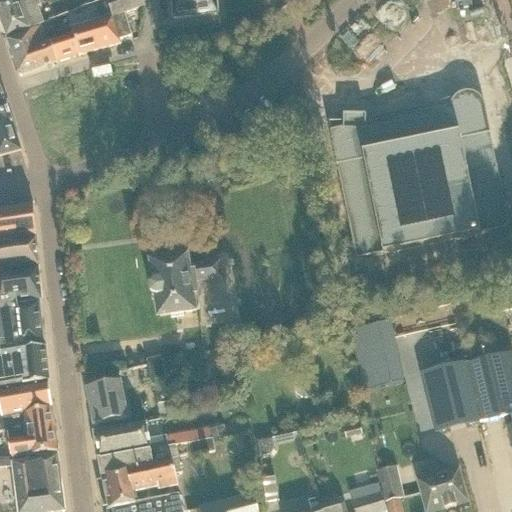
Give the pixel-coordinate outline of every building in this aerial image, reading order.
[(9,0),(0,3),(0,22),(6,39),(33,30),(33,29),(44,25),(38,9),(41,8),(37,0),(9,0)] [(112,17),(123,14),(143,8),(141,0),(109,0),(107,1),(112,17)] [(172,0),(171,0),(174,21),(217,15),(215,0),(172,0)] [(108,16),(104,6),(95,9),(98,19),(108,16)] [(235,28),(258,26),(256,10),(233,12),(235,28)] [(112,17),(70,30),(80,57),(120,45),(119,41),(130,37),(123,14),(112,17)] [(20,78),(56,64),(50,42),(46,43),(40,27),(6,41),(20,78)] [(80,57),(70,30),(48,37),(50,42),(56,64),(80,57)] [(133,83),(118,88),(123,103),(138,98),(133,83)] [(69,94),(31,107),(39,131),(77,119),(69,94)] [(343,130),(329,133),(355,261),(383,256),(383,257),(480,237),(480,235),(509,229),(489,136),(490,136),(484,107),(483,105),(483,104),(481,102),(480,100),(478,99),(476,97),(474,96),(472,95),(469,95),(466,95),(461,95),(459,96),(457,96),(455,97),(453,99),(451,101),(450,102),(448,104),(447,107),(447,109),(365,126),(365,117),(343,117),(343,130)] [(138,98),(123,103),(128,118),(143,113),(138,98)] [(0,129),(12,125),(5,105),(0,106),(0,129)] [(77,119),(39,131),(48,156),(85,143),(77,119)] [(0,129),(0,157),(21,152),(12,125),(0,129)] [(0,243),(36,239),(34,208),(0,213),(0,243)] [(0,272),(38,269),(36,239),(0,243),(0,272)] [(155,283),(149,288),(151,297),(157,300),(160,318),(171,316),(171,319),(183,317),(182,315),(199,312),(195,283),(220,279),(218,263),(187,268),(186,260),(174,261),(174,258),(162,260),(162,263),(152,265),(155,283)] [(0,391),(49,384),(38,269),(0,273),(0,391)] [(391,327),(353,335),(366,393),(403,385),(391,327)] [(259,345),(260,352),(283,348),(282,341),(259,345)] [(511,416),(511,355),(511,354),(464,366),(479,425),(511,416)] [(150,383),(154,383),(154,386),(158,407),(169,404),(165,381),(160,359),(146,362),(150,383)] [(464,366),(422,377),(436,435),(479,425),(464,366)] [(116,369),(100,372),(103,388),(119,385),(116,369)] [(310,378),(308,378),(305,378),(302,378),(300,379),(297,381),(296,383),(294,386),(294,389),(294,392),(296,395),(298,397),(300,399),(302,400),(305,400),(308,400),(311,399),(314,397),(310,378)] [(168,405),(170,412),(204,405),(199,382),(172,388),(175,404),(168,405)] [(0,394),(0,419),(52,410),(49,385),(0,394)] [(90,390),(87,391),(94,426),(127,420),(120,385),(119,385),(103,388),(90,390)] [(57,454),(51,411),(0,420),(0,433),(7,433),(11,459),(31,456),(31,457),(34,456),(57,454)] [(148,442),(144,425),(94,435),(100,463),(99,463),(175,449),(188,446),(213,441),(221,439),(219,431),(209,433),(208,430),(148,442)] [(358,428),(343,432),(345,441),(352,439),(354,445),(361,442),(358,428)] [(256,445),(259,460),(270,458),(274,453),(273,445),(280,443),(280,445),(292,443),(291,439),(256,445)] [(213,442),(213,441),(188,446),(191,458),(216,453),(213,442)] [(181,476),(178,462),(175,449),(99,463),(102,479),(109,511),(182,511),(180,495),(138,504),(135,493),(157,488),(158,491),(178,487),(175,477),(181,476)] [(0,469),(12,468),(17,511),(64,511),(57,457),(35,459),(34,456),(31,457),(31,456),(11,459),(11,460),(0,460),(0,469)] [(377,473),(384,505),(404,501),(396,469),(377,473)] [(466,504),(457,473),(419,484),(426,511),(438,511),(445,510),(445,511),(447,511),(456,509),(455,507),(466,504)] [(353,511),(385,511),(377,486),(368,489),(371,498),(351,505),(353,511)] [(258,511),(254,498),(200,511),(199,511),(258,511)] [(386,505),(386,511),(402,511),(399,502),(386,505)]
